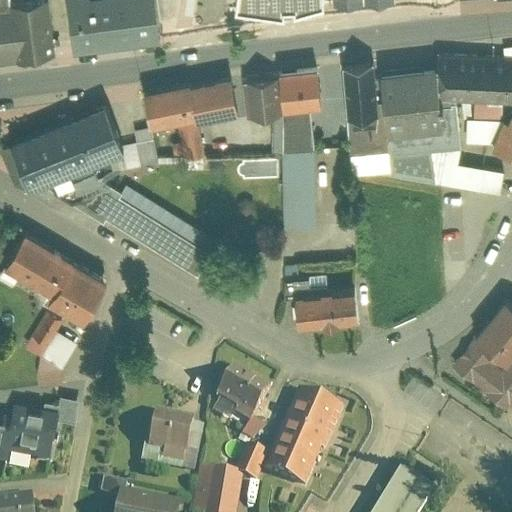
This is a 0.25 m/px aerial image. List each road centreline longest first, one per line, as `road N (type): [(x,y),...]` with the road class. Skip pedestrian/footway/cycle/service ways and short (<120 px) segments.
road 1 (primary): [(511,21),(192,60)]
road 2 (residential): [(372,365),(322,368),(290,357),(131,266)]
road 3 (residential): [(131,266),(103,317),(67,511)]
road 4 (residential): [(511,236),(447,323),(372,365)]
road 5 (primary): [(192,60),(0,87)]
road 6 (residential): [(372,365),(392,397),(390,433),(341,511)]
road 7 (residential): [(131,266),(0,188)]
